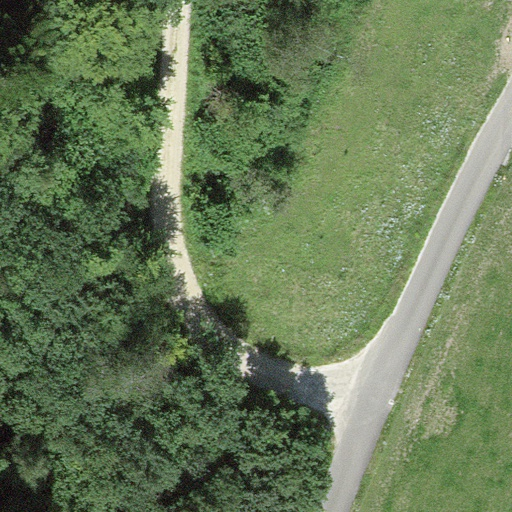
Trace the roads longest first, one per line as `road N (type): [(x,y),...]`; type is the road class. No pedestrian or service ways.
road 1 (track): [(178,0),(169,213),(182,279),(220,350),(296,380),(377,387)]
road 2 (unclassified): [(511,110),(322,511)]
